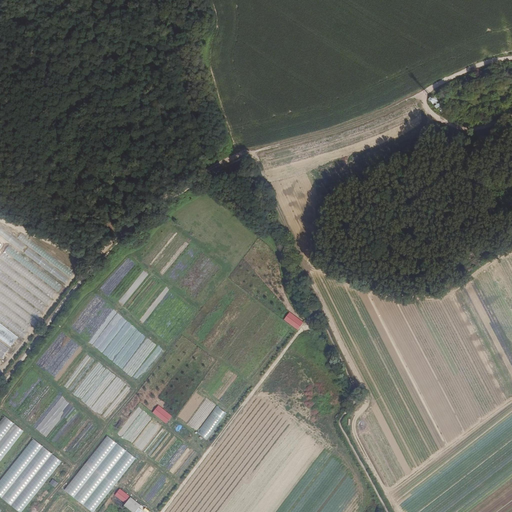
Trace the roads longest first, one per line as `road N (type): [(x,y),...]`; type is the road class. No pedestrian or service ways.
road 1 (track): [(162,511),(302,326)]
road 2 (track): [(95,265),(0,389)]
